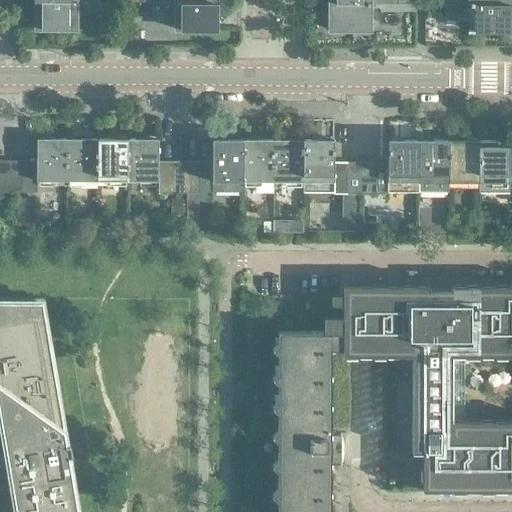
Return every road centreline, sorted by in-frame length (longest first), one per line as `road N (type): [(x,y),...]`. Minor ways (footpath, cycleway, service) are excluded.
road 1 (tertiary): [(263,82),(0,82)]
road 2 (residential): [(256,261),(511,260)]
road 3 (tertiary): [(511,80),(263,82)]
road 4 (residential): [(362,370),(356,472),(364,497),(382,511)]
